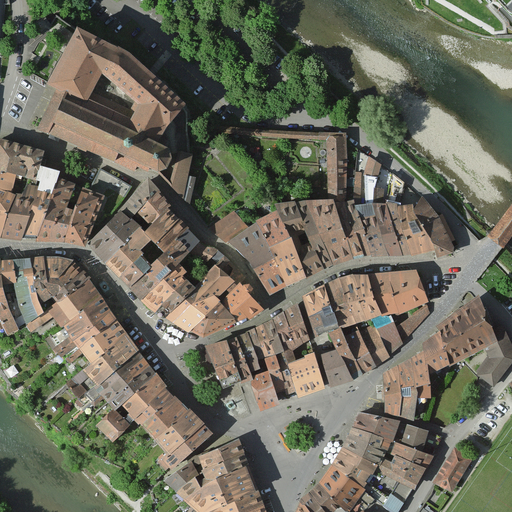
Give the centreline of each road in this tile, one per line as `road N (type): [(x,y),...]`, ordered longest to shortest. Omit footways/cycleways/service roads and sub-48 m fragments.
road 1 (residential): [(0,122),(160,182),(276,309)]
road 2 (residential): [(247,427),(347,402),(411,348),(466,278)]
road 3 (residential): [(485,255),(356,131),(319,114)]
road 4 (residential): [(167,355),(91,256),(0,246)]
road 5 (residential): [(477,265),(346,265),(276,309)]
road 6 (residential): [(408,511),(460,428),(511,374)]
